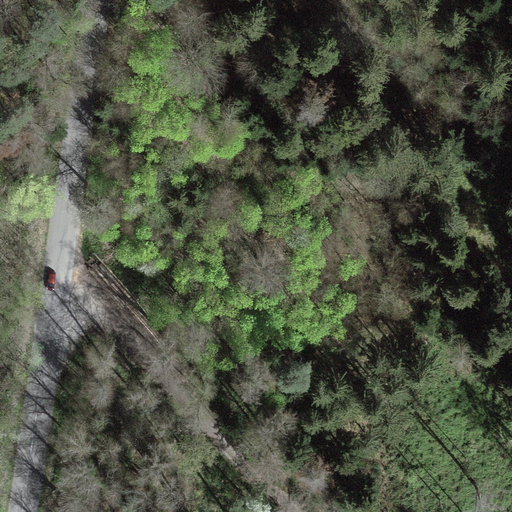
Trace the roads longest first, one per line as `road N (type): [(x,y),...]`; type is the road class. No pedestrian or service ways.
road 1 (tertiary): [(96,0),(22,511)]
road 2 (track): [(54,278),(175,365),(230,452),(297,511)]
